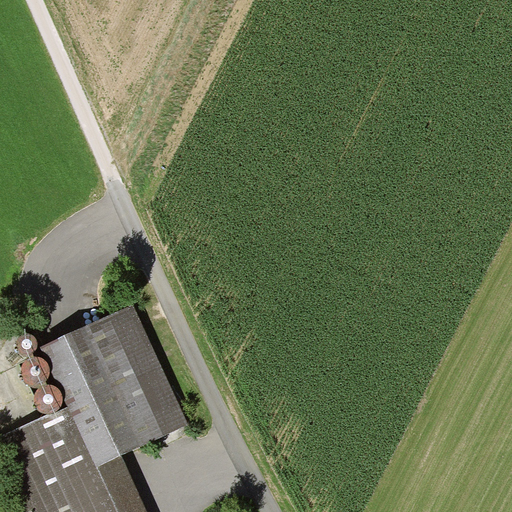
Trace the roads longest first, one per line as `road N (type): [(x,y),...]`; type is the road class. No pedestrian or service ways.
road 1 (track): [(271,511),(117,188)]
road 2 (track): [(29,0),(117,188)]
